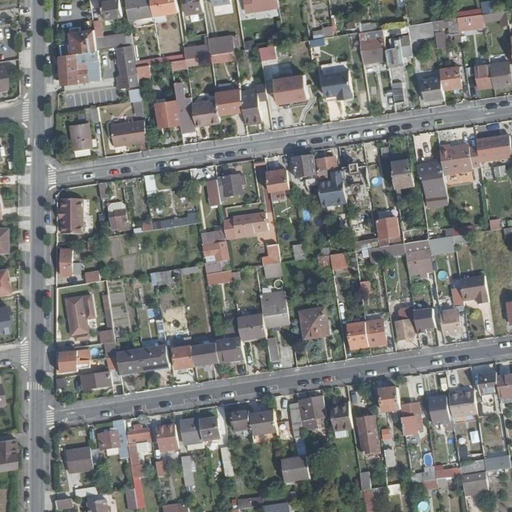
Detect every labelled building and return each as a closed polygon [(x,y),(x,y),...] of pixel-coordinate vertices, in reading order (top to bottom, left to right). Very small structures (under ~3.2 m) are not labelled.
[(123,17),(120,0),(113,0),(103,2),(105,19),(123,17)] [(154,15),(151,0),(126,0),(129,19),(154,15)] [(179,12),(176,0),(151,0),(154,15),(179,12)] [(205,12),(202,0),(183,0),(185,15),(205,12)] [(278,0),(253,0),(255,12),(280,8),(278,0)] [(510,29),(507,11),(483,14),(485,26),(501,23),(502,30),(510,29)] [(485,26),(483,14),(459,18),(460,29),(485,26)] [(460,29),(459,18),(436,21),(440,50),(447,49),(444,28),(449,27),(450,34),(461,33),(460,29)] [(437,36),(434,22),(420,24),(422,38),(437,36)] [(333,26),(313,31),(315,39),(335,34),(333,26)] [(410,32),(410,26),(384,29),(385,36),(410,32)] [(98,43),(96,30),(82,33),(82,28),(71,29),(75,54),(98,51),(99,50),(98,43)] [(385,36),(384,29),(364,32),(365,38),(385,36)] [(389,60),(387,45),(387,44),(366,47),(365,38),(364,32),(360,33),(364,63),(389,60)] [(117,48),(128,46),(127,36),(110,38),(110,41),(98,43),(99,50),(117,48)] [(235,52),(233,37),(209,40),(210,45),(211,56),(235,52)] [(412,56),(409,37),(390,39),(391,45),(387,45),(389,60),(390,65),(403,63),(403,57),(412,56)] [(245,41),(246,49),(255,48),(254,40),(245,41)] [(137,68),(133,45),(128,46),(117,48),(121,76),(118,77),(120,89),(140,86),(138,77),(137,68)] [(211,56),(210,45),(185,49),(185,54),(186,60),(211,56)] [(263,61),(279,58),(277,45),(261,48),(263,61)] [(101,80),(98,51),(75,54),(59,56),(63,85),(101,80)] [(186,60),(185,54),(161,57),(162,64),(171,62),(186,60)] [(188,68),(186,60),(171,62),(171,71),(188,68)] [(511,86),(511,84),(509,63),(491,66),(494,87),(494,89),(511,86)] [(151,75),(149,66),(137,68),(138,77),(151,75)] [(494,87),(491,66),(475,68),(479,90),(494,87)] [(463,88),(460,68),(442,70),(443,78),(445,91),(463,88)] [(309,100),(306,75),(276,80),(280,104),(309,100)] [(354,99),(350,77),(341,78),(344,101),(354,99)] [(344,101),(341,78),(324,81),(326,98),(338,97),(339,101),(344,101)] [(445,91),(443,78),(423,80),(426,101),(446,99),(445,91)] [(196,127),(192,99),(185,99),(183,83),(175,84),(177,101),(164,103),(164,96),(155,97),(159,127),(181,124),(182,132),(197,131),(196,127)] [(268,99),(266,84),(257,85),(257,87),(241,90),(241,91),(244,108),(246,108),(248,125),(265,123),(262,100),(268,99)] [(405,102),(402,84),(393,85),(396,104),(405,102)] [(244,108),(241,91),(217,94),(221,115),(244,112),(244,108)] [(221,115),(217,94),(192,99),(196,127),(203,126),(204,123),(222,121),(221,115)] [(99,120),(97,108),(90,109),(92,121),(99,120)] [(148,141),(145,121),(112,126),(114,146),(148,141)] [(92,148),(88,123),(70,126),(73,151),(92,148)] [(511,158),(511,154),(510,137),(490,140),(492,157),(499,156),(500,161),(511,158)] [(492,157),(490,140),(478,142),(479,147),(480,159),(492,157)] [(425,159),(423,145),(415,146),(417,160),(425,159)] [(480,159),(479,147),(471,148),(470,147),(466,148),(469,170),(482,168),(480,159)] [(469,170),(466,148),(451,150),(452,161),(443,163),(443,166),(444,174),(469,170)] [(317,178),(314,157),(295,161),(298,180),(317,178)] [(415,189),(411,162),(392,165),(396,191),(415,189)] [(371,189),(367,168),(359,169),(358,164),(351,165),(351,171),(343,172),(346,193),(356,192),(356,193),(358,194),(359,194),(359,198),(368,197),(368,190),(371,189)] [(444,174),(443,166),(419,170),(420,182),(425,181),(428,201),(448,199),(444,174)] [(290,190),(288,171),(267,174),(270,194),(290,190)] [(346,193),(343,172),(333,173),(334,181),(319,183),(323,204),(337,202),(338,205),(348,204),(346,193)] [(147,176),(148,195),(158,194),(156,175),(147,176)] [(243,195),(240,175),(217,179),(220,198),(243,195)] [(220,198),(217,179),(207,180),(210,205),(221,204),(220,198)] [(109,199),(107,183),(100,184),(102,200),(109,199)] [(83,235),(84,199),(63,199),(62,234),(83,235)] [(129,228),(127,214),(108,217),(111,231),(129,228)] [(269,231),(267,214),(234,219),(236,234),(226,235),(227,243),(248,240),(247,234),(269,231)] [(199,225),(197,215),(187,216),(187,220),(152,225),(153,232),(199,225)] [(399,230),(397,219),(378,222),(380,233),(399,230)] [(501,220),(490,221),(491,231),(502,230),(501,220)] [(430,241),(429,234),(428,229),(407,232),(406,224),(401,224),(405,245),(430,241)] [(153,232),(152,225),(142,226),(143,233),(153,232)] [(511,238),(511,228),(503,230),(505,239),(511,238)] [(454,238),(453,231),(429,234),(430,241),(454,238)] [(391,247),(390,240),(379,242),(380,249),(391,247)] [(380,249),(379,242),(355,246),(356,253),(359,252),(380,249)] [(228,262),(226,244),(205,247),(207,258),(217,257),(218,264),(228,262)] [(281,264),(278,245),(269,247),(270,258),(263,259),(264,267),(265,267),(281,264)] [(295,246),(296,261),(307,260),(305,245),(295,246)] [(406,253),(405,245),(391,247),(380,249),(381,256),(406,253)] [(381,256),(380,249),(359,252),(359,258),(366,258),(366,264),(382,262),(381,256)] [(72,277),(72,251),(61,251),(61,278),(72,277)] [(453,263),(452,251),(444,252),(445,264),(453,263)] [(432,274),(430,253),(406,256),(410,276),(421,275),(422,280),(428,279),(428,274),(432,274)] [(342,269),(339,255),(331,257),(333,271),(342,269)] [(294,270),(293,262),(281,264),(282,272),(294,270)] [(282,272),(281,264),(265,267),(267,276),(283,274),(282,272)] [(3,269),(0,269),(0,295),(8,294),(3,269)] [(166,284),(164,273),(157,274),(158,285),(166,284)] [(100,283),(99,274),(85,276),(87,285),(100,283)] [(490,304),(486,277),(461,280),(462,288),(464,302),(474,301),(474,298),(478,298),(479,306),(490,304)] [(464,302),(462,288),(453,289),(456,307),(465,307),(464,302)] [(291,326),(286,294),(261,298),(264,316),(266,329),(291,326)] [(91,334),(89,319),(85,298),(68,300),(73,336),(91,334)] [(6,306),(0,307),(0,334),(7,333),(5,324),(10,323),(6,306)] [(114,332),(111,309),(106,310),(109,332),(114,332)] [(332,337),(328,310),(302,313),(306,340),(332,337)] [(414,340),(411,322),(417,321),(416,314),(415,310),(400,311),(401,323),(397,324),(399,342),(414,340)] [(437,330),(434,311),(416,314),(417,321),(419,336),(427,335),(427,331),(437,330)] [(461,333),(458,313),(441,316),(444,336),(461,333)] [(266,329),(264,316),(239,319),(242,338),(243,341),(268,337),(266,329)] [(388,346),(383,321),(367,324),(371,348),(388,346)] [(371,348),(367,324),(350,326),(353,351),(371,348)] [(116,343),(114,332),(109,332),(102,333),(104,345),(110,344),(116,343)] [(243,341),(242,338),(217,342),(217,344),(221,364),(246,360),(243,341)] [(193,347),(192,339),(175,341),(178,371),(197,368),(193,347)] [(118,355),(116,343),(110,344),(115,371),(120,370),(118,355)] [(221,364),(217,344),(193,347),(197,368),(221,364)] [(279,362),(276,347),(269,348),(272,363),(279,362)] [(171,368),(168,348),(143,351),(146,371),(171,368)] [(146,371),(143,351),(118,355),(120,370),(121,375),(146,371)] [(91,361),(90,352),(62,356),(62,374),(78,373),(77,362),(80,362),(80,369),(90,368),(90,361),(91,361)] [(121,375),(120,370),(115,371),(110,372),(111,376),(113,387),(123,385),(121,375)] [(511,398),(511,375),(497,378),(496,374),(478,377),(482,397),(500,394),(501,400),(511,398)] [(113,387),(111,376),(95,379),(95,376),(85,378),(87,391),(113,387)] [(401,411),(398,389),(381,392),(384,414),(401,411)] [(478,417),(475,394),(458,397),(458,395),(449,396),(453,421),(478,417)] [(316,415),(315,411),(325,409),(323,398),(299,402),(299,404),(302,422),(314,420),(314,416),(316,415)] [(450,425),(448,403),(430,406),(434,427),(450,425)] [(302,422),(299,404),(291,405),(296,439),(304,438),(302,422)] [(353,429),(350,407),(331,410),(335,432),(353,429)] [(251,417),(250,412),(233,415),(236,432),(253,430),(251,417)] [(278,432),(275,414),(251,417),(253,430),(254,436),(278,432)] [(423,432),(422,423),(417,423),(416,418),(403,420),(405,438),(419,436),(418,432),(423,432)] [(151,443),(148,430),(135,432),(132,419),(125,420),(130,459),(133,478),(144,477),(143,466),(140,466),(137,445),(151,443)] [(221,440),(218,419),(200,422),(204,442),(221,440)] [(130,459),(125,420),(114,422),(115,432),(98,434),(101,454),(120,451),(121,460),(130,459)] [(200,422),(200,420),(182,423),(186,445),(204,442),(200,422)] [(378,454),(374,423),(360,425),(365,456),(378,454)] [(179,450),(175,426),(157,429),(160,452),(179,450)] [(394,460),(390,433),(382,434),(386,461),(394,460)] [(297,440),(299,452),(306,450),(304,438),(297,440)] [(0,472),(15,470),(15,439),(0,442),(0,472)] [(95,470),(92,449),(68,453),(71,474),(95,470)] [(232,463),(230,449),(222,450),(224,464),(232,463)] [(195,489),(191,458),(181,460),(186,491),(195,489)] [(311,480),(307,458),(283,461),(286,483),(311,480)] [(168,476),(165,462),(156,463),(159,478),(168,476)] [(462,477),(461,468),(436,472),(436,473),(437,480),(462,477)] [(437,480),(436,473),(422,475),(422,483),(424,482),(437,480)] [(489,483),(487,473),(462,477),(464,487),(489,483)] [(438,488),(437,480),(424,482),(425,488),(430,487),(431,489),(438,488)] [(393,495),(403,493),(401,484),(391,486),(393,495)] [(77,498),(99,495),(98,488),(76,491),(77,498)] [(375,511),(372,490),(363,492),(366,511),(375,511)] [(265,507),(264,498),(238,502),(240,511),(264,507),(265,507)] [(108,511),(106,499),(88,502),(90,511),(108,511)] [(71,508),(70,500),(56,502),(58,510),(71,508)] [(286,511),(291,511),(289,503),(265,507),(264,507),(264,511),(286,511)]
